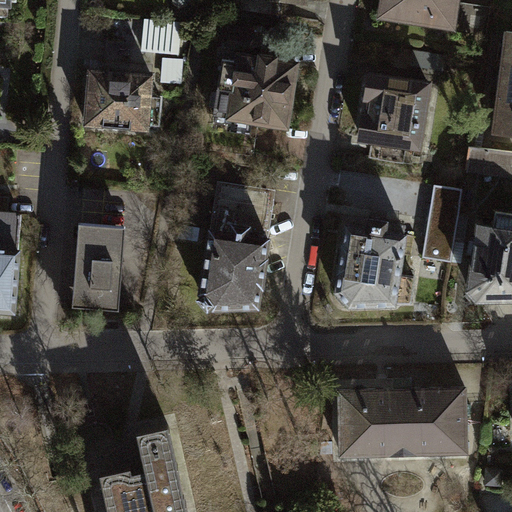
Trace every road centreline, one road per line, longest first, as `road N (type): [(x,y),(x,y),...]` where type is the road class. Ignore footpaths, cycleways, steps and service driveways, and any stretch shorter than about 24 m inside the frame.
road 1 (residential): [(71,0),(42,348)]
road 2 (residential): [(339,0),(285,344)]
road 3 (residential): [(285,344),(42,348)]
road 4 (residential): [(511,343),(285,344)]
